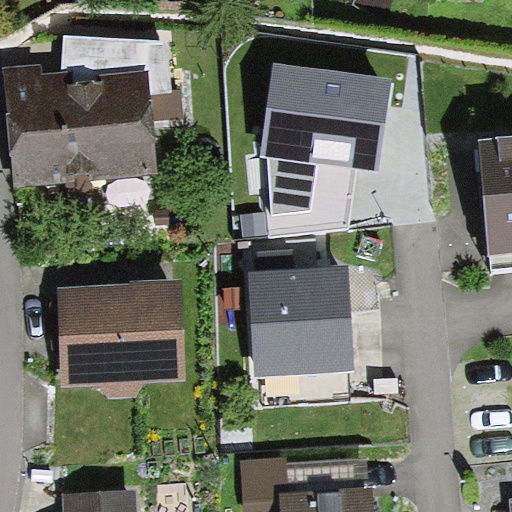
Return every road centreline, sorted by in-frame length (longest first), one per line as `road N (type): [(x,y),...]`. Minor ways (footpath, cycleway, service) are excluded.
road 1 (residential): [(441,511),(410,190)]
road 2 (residential): [(0,457),(8,340),(0,266)]
